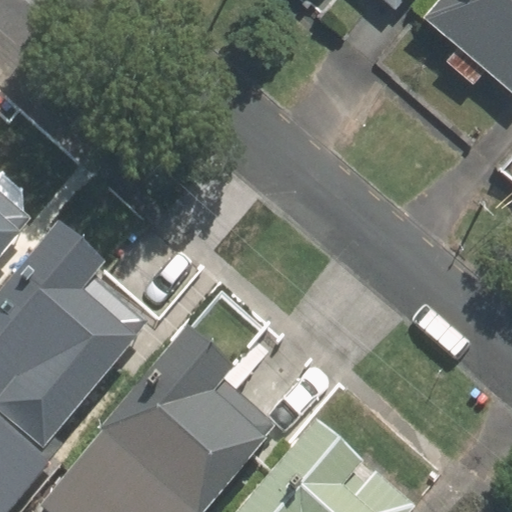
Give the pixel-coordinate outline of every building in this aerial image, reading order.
[(511,0),(434,0),(429,6),(511,80),(511,0)] [(0,269),(49,220),(0,172),(0,269)] [(110,270),(67,233),(0,312),(0,411),(50,453),(156,326),(101,280),(110,270)] [(243,370),(194,329),(46,506),(52,511),(209,511),(271,438),(221,396),(243,370)] [(417,511),(328,430),(253,511),(417,511)]
